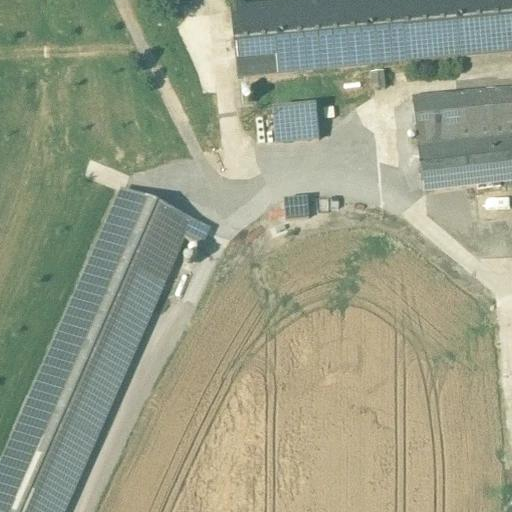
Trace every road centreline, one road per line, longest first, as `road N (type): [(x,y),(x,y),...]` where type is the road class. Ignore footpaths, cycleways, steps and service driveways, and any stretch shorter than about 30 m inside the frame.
road 1 (track): [(86,511),(228,208),(282,174),(346,162),(397,89),(464,66),(511,61)]
road 2 (track): [(228,208),(195,162),(117,0)]
